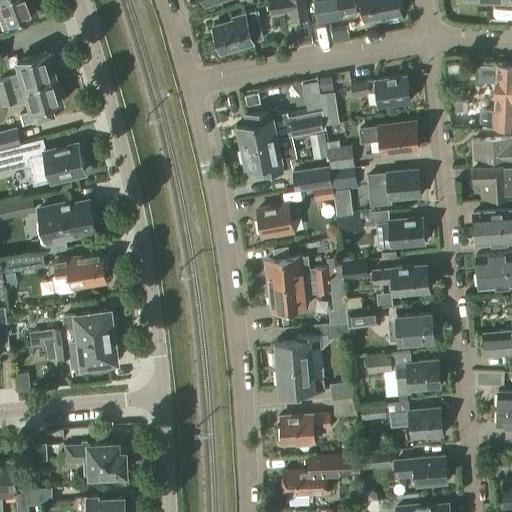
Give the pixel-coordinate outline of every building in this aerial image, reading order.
[(0,0),(0,31),(7,29),(6,24),(38,12),(36,9),(38,6),(35,0),(0,0)] [(304,0),(267,0),(270,13),(290,9),(291,21),(307,18),(304,0)] [(319,0),(314,1),(317,22),(340,18),(339,12),(363,8),(365,19),(370,18),(373,20),(378,19),(379,16),(400,12),(397,0),(319,0)] [(232,19),(213,25),(216,37),(215,40),(217,46),(219,48),(220,51),(252,40),(262,37),(254,10),(244,13),(244,12),(232,16),(232,19)] [(354,38),(353,24),(328,24),(329,39),(354,38)] [(21,73),(0,79),(0,92),(55,76),(52,65),(55,62),(52,55),(49,54),(48,51),(17,60),(21,73)] [(479,64),(478,80),(495,80),(494,111),(480,110),(480,126),(511,127),(511,64),(496,64),(496,65),(479,64)] [(375,78),(351,82),(353,94),(376,90),(379,105),(410,100),(409,97),(413,94),(412,88),(408,87),(406,73),(375,78)] [(55,76),(0,92),(0,96),(3,105),(12,102),(13,104),(29,99),(32,110),(34,110),(38,122),(55,117),(51,105),(62,101),(62,98),(64,96),(62,88),(59,87),(55,76)] [(328,76),(318,78),(320,93),(330,91),(328,76)] [(255,93),(244,95),(246,105),(257,103),(255,93)] [(452,99),(452,109),(462,110),(463,99),(452,99)] [(246,123),(237,125),(241,146),(277,138),(325,128),(322,110),(287,117),(286,112),(277,113),(276,107),(269,109),(269,108),(244,113),(246,123)] [(378,126),(357,128),(359,145),(380,142),(381,151),(418,147),(415,120),(378,125),(378,126)] [(17,128),(0,132),(0,147),(21,142),(17,128)] [(322,132),(309,135),(313,159),(326,156),(322,132)] [(511,136),(472,138),(473,163),(494,162),(495,171),(501,171),(501,162),(511,161),(511,165),(511,164),(511,136)] [(0,148),(0,169),(30,162),(35,182),(85,170),(79,144),(46,152),(43,138),(0,148)] [(277,138),(241,146),(246,166),(255,164),(257,175),(282,169),(280,159),(282,158),(277,138)] [(338,140),(326,142),(329,169),(353,166),(350,143),(339,145),(338,140)] [(494,162),(473,163),(474,180),(480,180),(481,195),(511,193),(511,164),(511,165),(511,161),(501,162),(501,171),(495,171),(494,162)] [(328,165),(291,171),(294,192),(331,186),(328,165)] [(353,167),(329,170),(332,190),(356,187),(353,167)] [(387,173),(365,175),(366,188),(371,188),(371,189),(375,188),(377,203),(389,202),(388,200),(421,197),(420,191),(423,189),(422,183),(419,181),(418,168),(387,172),(387,173)] [(331,186),(311,189),(313,201),(333,198),(332,190),(331,186)] [(33,196),(12,200),(15,215),(36,211),(33,196)] [(71,201),(39,208),(46,249),(66,245),(65,236),(80,233),(80,230),(96,227),(96,224),(97,222),(96,215),(93,214),(90,200),(71,203),(71,201)] [(288,203),(258,208),(262,233),(275,231),(276,234),(294,231),(291,218),(299,217),(297,205),(289,207),(288,203)] [(361,213),(339,215),(340,231),(365,229),(364,226),(377,225),(378,233),(390,232),(391,245),(424,242),(424,239),(426,238),(426,229),(423,230),(422,216),(390,218),(389,209),(388,207),(379,208),(379,210),(361,212),(361,213)] [(511,208),(472,212),(474,229),(511,225),(511,208)] [(511,225),(474,229),(475,245),(511,241),(511,225)] [(267,259),(261,259),(264,285),(338,276),(340,276),(339,262),(341,262),(340,257),(325,258),(326,266),(302,269),(300,255),(288,256),(287,245),(272,247),(273,258),(267,259)] [(341,262),(339,262),(340,276),(340,279),(367,277),(365,260),(353,261),(353,254),(347,249),(340,250),(340,257),(341,262)] [(511,250),(476,254),(477,270),(511,267),(511,250)] [(43,251),(3,257),(5,271),(45,265),(43,251)] [(59,272),(55,276),(57,288),(62,290),(74,288),(73,285),(107,279),(106,275),(108,273),(107,267),(105,266),(102,252),(56,259),(59,272)] [(391,268),(372,269),(374,282),(393,280),(394,293),(429,289),(428,286),(431,284),(430,276),(427,274),(426,263),(391,266),(391,268)] [(511,267),(477,270),(479,287),(511,284),(511,267)] [(338,276),(264,285),(267,310),(306,306),(304,292),(331,289),(331,287),(339,287),(338,276)] [(361,307),(346,309),(347,322),(348,321),(349,327),(380,324),(378,305),(377,306),(361,307)] [(0,342),(8,341),(5,306),(0,306),(0,342)] [(54,328),(35,331),(37,345),(45,343),(69,340),(78,339),(113,334),(112,323),(114,321),(113,312),(110,310),(109,308),(75,313),(63,315),(65,327),(54,328)] [(431,311),(393,314),(395,345),(434,342),(433,335),(436,333),(435,325),(432,323),(431,311)] [(276,351),(272,352),(273,365),(277,365),(277,366),(322,362),(321,348),(320,334),(327,333),(328,337),(333,337),(350,336),(349,327),(348,321),(347,322),(332,323),(329,323),(327,323),(327,322),(310,323),(311,333),(295,335),(296,338),(275,340),(276,351)] [(511,329),(483,332),(484,355),(511,352),(511,329)] [(78,339),(69,340),(71,354),(72,366),(117,360),(117,357),(119,355),(118,347),(115,345),(113,334),(78,339)] [(69,340),(45,343),(47,359),(49,359),(49,357),(71,354),(69,340)] [(382,353),(356,356),(356,358),(367,357),(368,371),(393,369),(393,365),(391,352),(382,353)] [(412,360),(395,362),(395,365),(397,376),(398,393),(410,393),(410,388),(440,385),(438,358),(412,360)] [(322,362),(277,366),(279,392),(325,388),(322,362)] [(29,388),(27,372),(15,373),(17,389),(29,388)] [(354,381),(330,383),(330,388),(331,388),(331,397),(333,397),(356,395),(355,386),(354,386),(354,381)] [(511,389),(499,389),(498,407),(511,407),(511,389)] [(357,413),(356,395),(333,397),(334,415),(357,413)] [(386,415),(385,403),(361,405),(362,417),(386,415)] [(410,411),(390,413),(391,424),(410,423),(411,436),(442,433),(442,430),(445,428),(444,420),(441,419),(440,406),(440,404),(409,407),(410,411)] [(511,407),(498,407),(498,425),(511,425),(511,407)] [(313,413),(279,415),(281,443),(296,442),(296,445),(311,444),(311,441),(315,441),(314,426),(330,425),(330,412),(313,413)] [(88,441),(64,442),(65,461),(84,460),(84,473),(90,472),(90,474),(131,472),(130,445),(123,445),(122,435),(88,437),(88,441)] [(361,438),(362,451),(382,448),(381,436),(361,438)] [(48,441),(30,442),(31,459),(49,458),(48,441)] [(390,448),(382,448),(362,451),(359,451),(359,467),(391,464),(390,448)] [(359,451),(335,452),(335,473),(360,472),(359,467),(359,451)] [(413,459),(394,461),(396,472),(414,470),(415,484),(446,481),(446,478),(448,475),(448,468),(445,467),(444,454),(413,458),(413,459)] [(14,459),(0,460),(0,511),(1,511),(0,504),(0,499),(0,493),(15,492),(15,511),(26,511),(27,506),(30,506),(30,503),(29,491),(17,491),(14,459)] [(308,468),(282,470),(283,492),(285,492),(286,501),(312,500),(312,491),(328,490),(327,473),(327,468),(308,468)] [(511,477),(503,478),(506,502),(511,501),(511,477)] [(87,494),(81,494),(81,511),(133,511),(132,491),(106,492),(106,490),(92,490),(92,492),(87,492),(87,494)] [(364,502),(363,502),(363,511),(377,511),(376,493),(372,491),(363,491),(364,502)] [(430,503),(396,506),(396,511),(449,511),(449,503),(430,505),(430,503)]
